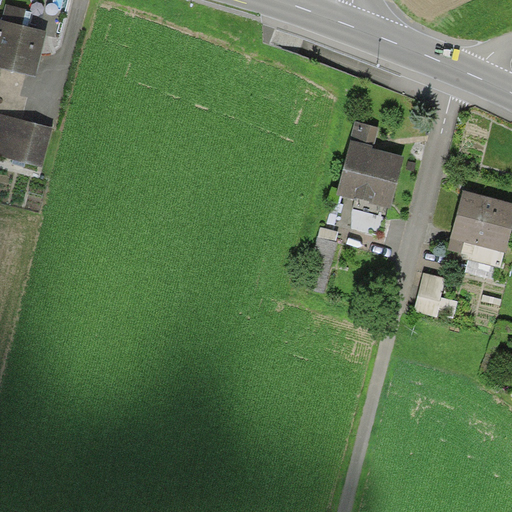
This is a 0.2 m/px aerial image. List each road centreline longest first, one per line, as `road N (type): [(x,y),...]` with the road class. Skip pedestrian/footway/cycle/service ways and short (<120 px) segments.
road 1 (residential): [(339,511),(449,102),(466,73)]
road 2 (primary): [(350,25),(466,73)]
